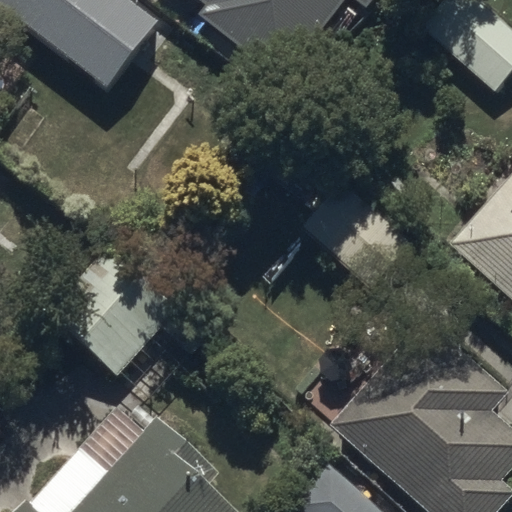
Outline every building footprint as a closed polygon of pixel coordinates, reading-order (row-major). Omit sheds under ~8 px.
[(0,0),(0,3),(115,90),(164,25),(131,0),(0,0)] [(197,0),(211,10),(201,23),(289,89),(352,4),(371,18),(385,0),(197,0)] [(491,100),(511,75),(511,37),(468,0),(444,0),(415,34),(491,100)] [(511,182),(450,251),(511,306),(511,182)] [(309,233),(386,295),(422,250),(346,188),(309,233)] [(52,326),(121,382),(178,312),(109,256),(52,326)] [(318,422),(422,511),(505,511),(511,504),(511,497),(502,489),(511,478),(511,433),(496,420),(511,401),(437,337),(395,386),(368,363),(318,422)] [(33,511),(31,510),(29,511),(237,511),(212,490),(223,478),(160,424),(148,438),(120,413),(34,511),(33,511)] [(379,511),(335,473),(299,511),(379,511)]
